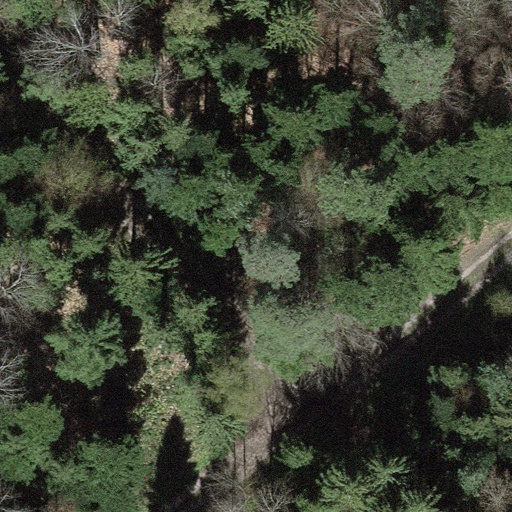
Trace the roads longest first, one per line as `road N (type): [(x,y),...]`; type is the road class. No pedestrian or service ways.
road 1 (track): [(374,401),(0,44)]
road 2 (track): [(374,401),(226,511)]
road 3 (track): [(511,292),(374,401)]
